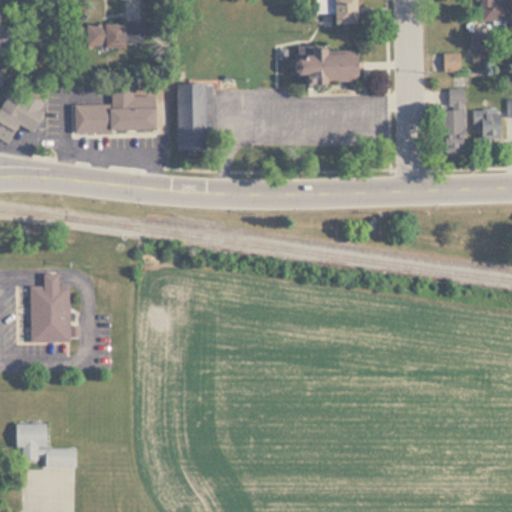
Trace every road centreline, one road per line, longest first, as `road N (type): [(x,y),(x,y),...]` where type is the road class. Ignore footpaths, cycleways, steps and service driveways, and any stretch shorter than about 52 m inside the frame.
road 1 (primary): [(0,178),(242,197),(511,188)]
road 2 (residential): [(409,192),(403,0)]
